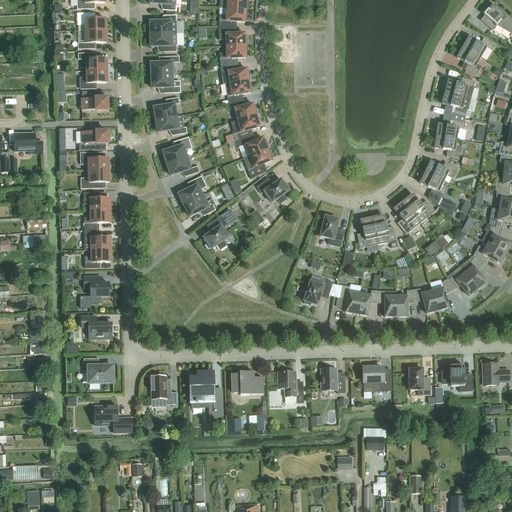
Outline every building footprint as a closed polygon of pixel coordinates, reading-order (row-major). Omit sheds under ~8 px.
[(105,0),(76,0),(77,11),(95,10),(93,10),(93,5),(105,4),(105,0)] [(176,12),(176,6),(176,0),(150,0),(150,5),(163,5),(162,11),(176,12)] [(220,0),(220,3),(220,10),(227,10),(246,11),(246,9),(247,9),(248,2),(246,2),(247,0),(246,0),(220,0)] [(488,10),(483,16),(485,17),(480,22),(492,32),(496,27),(511,36),(511,22),(494,6),(489,12),(488,10)] [(219,29),(234,29),(234,23),(245,24),(245,23),(245,21),(247,21),(247,14),(245,14),(246,11),(227,10),(226,17),(219,16),(219,22),(219,29)] [(86,33),(106,32),(106,20),(93,20),(93,15),(95,15),(95,14),(77,15),(78,26),(86,26),(86,33)] [(177,35),(176,16),(163,17),(163,23),(150,23),(151,35),(177,35)] [(234,35),(234,29),(219,29),(219,36),(219,41),(226,41),(226,48),(245,47),(245,45),(247,45),(246,37),(245,37),(245,36),(245,34),(234,35)] [(106,32),(86,33),(86,44),(78,45),(78,51),(96,50),(95,50),(94,50),(93,45),(106,44),(106,32)] [(177,35),(151,35),(151,48),(164,48),(164,54),(177,53),(177,47),(171,47),(171,35),(177,35)] [(469,39),(463,49),(481,59),(487,49),(491,52),(494,46),(484,40),(480,45),(476,43),(469,39)] [(245,49),(245,47),(226,48),(227,54),(219,55),(220,60),(220,67),(235,66),(235,60),(246,59),(246,57),(247,57),(247,49),(245,49)] [(476,78),(479,72),(482,68),(477,65),(481,59),(463,49),(457,59),(464,63),(468,66),(465,72),(476,78)] [(86,61),(86,73),(107,72),(107,60),(94,60),(94,55),(96,55),(96,54),(78,55),(78,61),(86,61)] [(151,65),(152,77),(172,76),(172,64),(180,64),(179,58),(164,58),(164,64),(151,65)] [(235,66),(220,67),(221,74),(222,80),(229,79),(230,85),(248,82),(248,80),(250,80),(249,72),(247,72),(247,71),(247,70),(236,72),(235,66)] [(492,74),(498,77),(501,72),(495,69),(492,74)] [(107,84),(107,72),(86,73),(87,79),(81,79),(81,91),(97,90),(96,90),(94,90),(94,85),(107,84)] [(172,83),(172,76),(152,77),(152,89),(165,89),(165,95),(181,94),(180,83),(172,83)] [(448,82),(445,94),(470,100),(473,89),(475,83),(462,79),(461,86),(448,82)] [(248,82),(230,85),(225,86),(227,98),(228,102),(228,104),(228,105),(241,102),(240,96),(250,94),(250,93),(250,92),(252,92),(250,84),(249,84),(248,82)] [(104,92),(82,93),(82,100),(82,112),(82,111),(96,111),(96,112),(108,111),(108,109),(109,109),(110,107),(110,105),(109,103),(109,101),(108,101),(107,99),(104,99),(104,92)] [(66,94),(57,94),(58,104),(66,104),(66,94)] [(470,100),(445,94),(442,105),(455,109),(453,115),(465,118),(470,100)] [(154,109),(156,121),(176,118),(174,106),(180,105),(179,99),(166,101),(167,107),(154,109)] [(505,104),(497,101),(496,107),(504,110),(505,104)] [(238,122),(256,117),(255,115),(257,114),(255,107),(253,107),(253,106),(253,105),(242,108),(241,102),(228,105),(230,111),(234,110),(238,122)] [(176,118),(156,121),(158,134),(171,131),(172,137),(187,135),(186,129),(184,129),(182,117),(176,118)] [(256,117),(238,122),(231,124),(234,135),(232,136),(234,143),(251,137),(249,132),(259,129),(259,128),(259,126),(260,126),(258,119),(256,119),(256,117)] [(436,138),(457,141),(459,130),(464,131),(465,124),(452,122),(451,128),(438,126),(436,138)] [(485,128),(478,127),(476,142),(483,143),(485,128)] [(106,152),(106,145),(108,145),(108,143),(110,143),(110,141),(110,139),(110,137),(109,135),(108,135),(108,133),(96,133),(96,134),(83,134),(83,133),(82,133),(82,145),(79,145),(79,152),(106,152)] [(35,136),(14,136),(14,153),(15,153),(15,152),(28,151),(28,155),(43,155),(42,143),(35,143),(35,136)] [(251,137),(234,143),(236,150),(239,149),(241,154),(247,151),(250,158),(267,151),(266,148),(268,148),(265,141),(264,141),(263,140),(263,139),(252,143),(251,137)] [(460,154),(461,148),(456,147),(457,141),(436,138),(434,150),(447,152),(446,158),(459,160),(460,153),(460,154)] [(163,153),(167,165),(186,159),(184,152),(192,150),(188,139),(174,143),(175,149),(163,153)] [(511,139),(509,139),(508,145),(501,143),(499,152),(499,156),(501,156),(511,157),(511,139)] [(250,177),(251,180),(265,174),(262,166),(272,162),(271,161),(271,160),(272,159),(270,152),(268,153),(267,151),(250,158),(243,160),(243,161),(246,166),(250,177)] [(88,166),(89,172),(109,172),(109,160),(96,160),(96,154),(98,154),(80,154),(80,166),(88,166)] [(511,163),(511,157),(501,156),(500,164),(505,164),(504,175),(511,175),(511,164),(511,165),(511,163)] [(10,174),(9,160),(9,159),(0,159),(0,160),(0,174),(10,174)] [(190,170),(187,159),(186,159),(167,165),(171,177),(183,173),(185,178),(200,174),(198,168),(190,170)] [(425,174),(444,183),(447,177),(453,180),(458,170),(445,163),(443,169),(431,164),(425,174)] [(109,172),(89,172),(89,180),(81,180),(81,190),(99,190),(97,190),(96,184),(109,184),(109,172)] [(444,183),(425,174),(420,185),(432,191),(429,197),(442,203),(447,192),(441,189),(444,183)] [(511,175),(504,175),(503,181),(496,181),(495,192),(497,192),(509,194),(510,187),(511,187),(511,175)] [(179,196),(184,207),(202,198),(200,192),(207,188),(201,178),(188,184),(190,190),(179,196)] [(266,181),(256,188),(261,195),(264,193),(272,204),(277,201),(280,206),(287,201),(284,196),(289,192),(288,191),(290,190),(286,185),(284,186),(281,181),(271,188),(266,181)] [(227,203),(234,199),(231,192),(224,195),(227,203)] [(509,194),(497,192),(496,199),(501,200),(499,211),(511,213),(511,201),(508,201),(509,194)] [(84,212),(110,212),(109,200),(98,200),(98,194),(83,194),(84,206),(91,206),(91,212),(84,212)] [(404,203),(421,224),(435,213),(426,202),(421,206),(418,202),(413,196),(404,203)] [(205,204),(202,198),(184,207),(190,218),(201,212),(204,217),(216,212),(213,207),(215,206),(212,200),(205,204)] [(421,224),(404,203),(394,211),(403,221),(397,225),(406,236),(421,224)] [(511,213),(499,211),(497,221),(492,220),(490,227),(502,231),(504,223),(511,224),(511,213)] [(110,212),(84,212),(84,213),(91,213),(91,219),(84,219),(84,232),(99,232),(99,225),(110,224),(110,212)] [(213,232),(203,239),(207,244),(205,245),(209,251),(211,249),(211,250),(217,247),(220,252),(227,247),(224,242),(229,238),(224,231),(237,222),(231,213),(221,219),(220,218),(209,225),(213,232)] [(463,223),(466,217),(460,214),(457,220),(463,223)] [(321,223),(319,231),(322,232),(320,238),(329,240),(327,246),(340,249),(344,234),(336,233),(339,221),(332,220),(333,217),(326,216),(326,218),(325,218),(323,224),(321,223)] [(378,246),(390,244),(391,250),(398,248),(393,229),(387,230),(386,225),(384,217),(373,220),(378,246)] [(468,234),(474,222),(467,218),(461,230),(468,234)] [(27,221),(27,231),(46,230),(45,220),(27,221)] [(360,250),(378,246),(373,220),(361,222),(363,230),(364,235),(357,236),(360,250)] [(487,246),(505,256),(511,246),(499,239),(502,231),(490,227),(488,226),(485,231),(487,233),(482,242),(487,246)] [(85,252),(111,251),(110,239),(99,239),(99,232),(84,232),(84,245),(85,245),(85,252)] [(46,236),(34,236),(34,249),(46,249),(46,236)] [(435,242),(442,251),(449,244),(448,245),(443,239),(444,238),(443,236),(435,242)] [(463,240),(457,236),(454,240),(459,244),(463,240)] [(403,241),(408,251),(416,247),(411,237),(403,241)] [(435,243),(431,246),(437,253),(440,250),(435,243)] [(505,256),(487,246),(484,251),(479,248),(473,258),(474,258),(483,266),(488,259),(500,265),(505,256)] [(111,251),(85,252),(92,252),(92,258),(85,258),(85,270),(100,270),(100,264),(111,264),(111,251)] [(345,253),(342,269),(350,271),(354,255),(345,253)] [(410,256),(403,259),(406,267),(413,264),(410,256)] [(464,275),(478,291),(486,284),(478,273),(483,266),(474,258),(470,264),(473,268),(464,275)] [(320,264),(312,261),(310,268),(318,271),(320,264)] [(409,271),(397,272),(398,279),(410,278),(409,271)] [(478,291),(464,275),(456,281),(453,278),(447,281),(453,292),(460,287),(469,298),(478,291)] [(109,298),(109,293),(111,291),(111,287),(109,286),(109,285),(97,285),(97,278),(84,278),(84,290),(90,290),(91,301),(100,301),(100,298),(109,298)] [(306,296),(304,302),(305,303),(304,305),(310,307),(311,305),(317,307),(321,296),(328,298),(333,284),(321,280),(319,285),(310,283),(308,288),(306,288),(304,296),(306,296)] [(453,292),(447,281),(441,284),(443,290),(432,293),(438,312),(448,309),(445,297),(453,292)] [(0,287),(0,298),(9,297),(8,287),(0,287)] [(356,316),(360,296),(349,294),(350,289),(342,287),(340,300),(348,301),(345,314),(356,316)] [(438,312),(432,293),(422,295),(420,291),(414,292),(415,304),(423,303),(427,315),(438,312)] [(377,305),(378,293),(371,292),(370,298),(360,296),(356,316),(367,318),(370,305),(377,305)] [(415,304),(414,292),(407,293),(406,298),(396,298),(396,319),(407,318),(407,305),(415,304)] [(396,319),(396,298),(384,298),(384,293),(378,293),(377,305),(385,305),(385,319),(396,319)] [(30,312),(30,329),(45,329),(45,312),(30,312)] [(96,318),(81,318),(82,329),(89,329),(89,341),(112,341),(112,325),(97,325),(96,318)] [(45,331),(31,332),(32,344),(46,343),(45,331)] [(30,356),(46,355),(45,346),(30,346),(30,356)] [(99,360),(84,360),(84,368),(88,368),(89,385),(113,384),(113,367),(99,368),(99,360)] [(498,365),(483,366),(483,387),(498,387),(498,384),(509,384),(509,372),(501,372),(501,374),(498,374),(498,365)] [(464,366),(450,367),(451,388),(459,388),(459,394),(473,393),(472,378),(464,378),(464,366)] [(363,370),(364,392),(391,392),(390,376),(383,376),(383,369),(382,369),(376,369),(376,367),(375,367),(376,369),(371,370),(371,368),(371,370),(364,370),(363,370)] [(418,397),(423,397),(431,397),(430,382),(423,382),(423,370),(417,370),(417,368),(409,368),(410,371),(409,371),(409,392),(418,391),(418,397)] [(337,371),(321,371),(321,392),(337,392),(337,395),(345,395),(345,379),(338,379),(337,378),(337,371)] [(281,374),(278,374),(278,390),(285,390),(285,398),(296,398),(297,405),(304,405),(303,392),(296,392),(296,374),(288,374),(288,372),(281,372),(281,374)] [(254,373),(249,373),(240,373),(240,376),(232,376),(233,394),(240,394),(240,397),(264,396),(263,379),(254,379),(254,373)] [(198,380),(191,380),(191,403),(195,403),(195,404),(198,404),(198,403),(210,402),(211,414),(211,416),(221,416),(221,414),(222,414),(221,401),(214,401),(213,374),(198,375),(198,380)] [(159,379),(151,379),(152,401),(166,401),(167,407),(177,407),(177,395),(171,395),(171,385),(167,385),(166,378),(165,378),(165,376),(159,376),(159,379)] [(443,405),(443,389),(435,389),(435,405),(443,405)] [(76,399),(68,399),(68,408),(77,407),(76,399)] [(489,415),(505,414),(505,406),(489,407),(489,409),(489,415)] [(94,427),(110,427),(113,427),(113,434),(133,434),(132,420),(118,420),(118,407),(94,408),(94,427)] [(258,416),(258,424),(258,432),(268,432),(268,415),(267,415),(263,416),(258,416)] [(311,418),(311,427),(322,427),(322,418),(311,418)] [(148,419),(138,429),(145,436),(155,426),(148,419)] [(240,420),(227,421),(228,434),(241,433),(240,420)] [(299,429),(308,429),(308,420),(298,420),(299,429)] [(363,430),(363,438),(366,439),(383,438),(383,439),(386,439),(386,431),(363,430)] [(383,438),(366,439),(366,452),(383,451),(383,439),(383,438)] [(184,467),(192,467),(192,457),(184,457),(184,467)] [(351,459),(337,459),(338,470),(352,470),(351,459)] [(131,477),(131,464),(120,465),(120,470),(126,470),(126,477),(131,477)] [(142,479),(142,465),(132,466),(132,479),(142,479)] [(38,467),(13,467),(13,471),(0,471),(0,481),(39,480),(38,467)] [(52,471),(43,471),(44,481),(53,480),(52,471)] [(421,477),(411,477),(411,496),(421,496),(421,477)] [(39,505),(39,493),(27,493),(28,511),(31,511),(31,505),(39,505)] [(465,511),(465,498),(450,498),(450,511),(465,511)]
